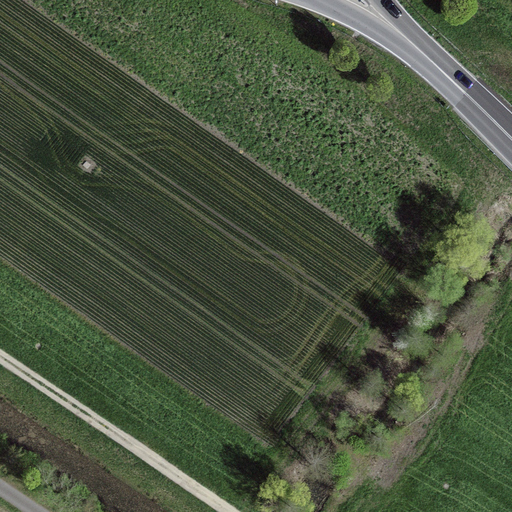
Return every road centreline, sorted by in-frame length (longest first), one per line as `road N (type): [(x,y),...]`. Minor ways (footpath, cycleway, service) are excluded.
road 1 (track): [(0,346),(231,511)]
road 2 (trunk): [(511,139),(420,50)]
